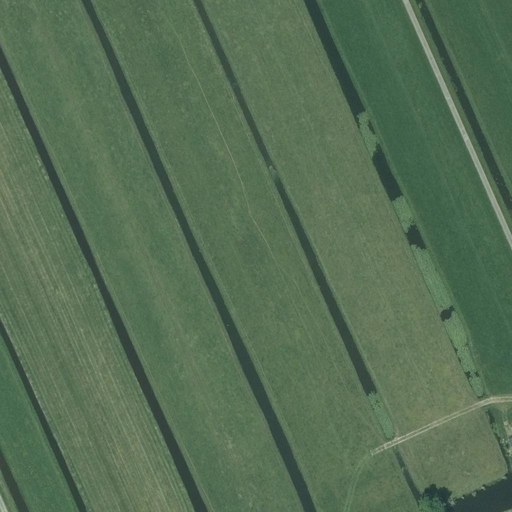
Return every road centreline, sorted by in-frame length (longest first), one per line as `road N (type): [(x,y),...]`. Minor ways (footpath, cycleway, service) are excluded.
road 1 (track): [(511,241),(404,0)]
road 2 (track): [(511,399),(483,403),(371,452)]
